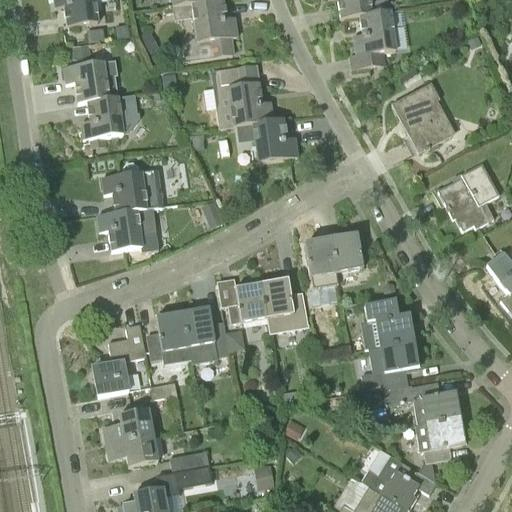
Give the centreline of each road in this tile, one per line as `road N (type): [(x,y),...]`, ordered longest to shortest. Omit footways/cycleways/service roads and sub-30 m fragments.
road 1 (residential): [(361,170),(208,259),(68,310)]
road 2 (residential): [(68,310),(34,203),(4,0)]
road 3 (residential): [(511,391),(487,367),(361,170)]
road 4 (residential): [(74,511),(44,346),(47,324),(68,310)]
road 5 (residential): [(279,0),(361,170)]
